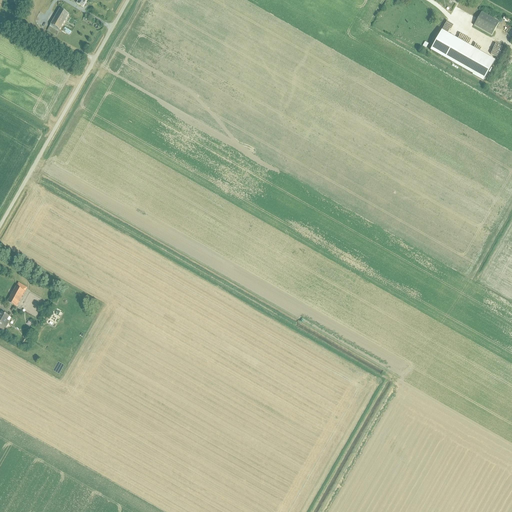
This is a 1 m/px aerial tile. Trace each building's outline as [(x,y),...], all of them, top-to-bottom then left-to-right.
[(60,30),(69,15),(60,10),(51,24),(51,25),(47,31),(56,36),(60,30)] [(474,26),(492,36),(499,23),(481,13),(474,26)] [(452,63),(463,43),(461,42),(442,31),(434,45),(430,51),(451,63),(452,63)] [(483,81),(495,61),(463,43),(452,63),(483,81)] [(8,302),(16,307),(25,292),(16,287),(8,302)] [(0,329),(4,331),(9,322),(7,320),(9,316),(2,312),(0,315),(0,329)]
